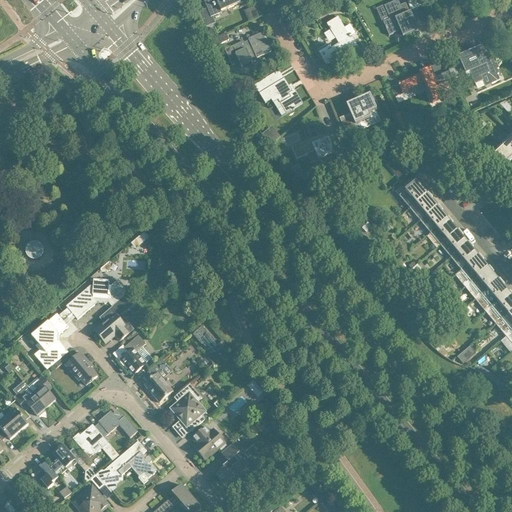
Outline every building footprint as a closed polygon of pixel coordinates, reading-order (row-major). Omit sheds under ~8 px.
[(211,16),(241,3),(239,0),(204,0),(208,8),(199,12),(205,27),(214,23),(211,16)] [(391,19),(383,23),(384,24),(385,27),(386,30),(389,36),(400,31),(403,37),(418,30),(412,15),(410,12),(409,12),(405,4),(400,6),(397,0),(385,6),(391,19)] [(348,2),(342,6),(345,12),(351,8),(348,2)] [(254,7),(245,12),(249,20),(259,16),(254,7)] [(330,45),(319,52),(326,65),(348,52),(350,55),(359,49),(352,36),(353,36),(352,35),(354,33),(349,25),(344,28),(337,18),(327,24),(331,31),(336,40),(339,44),(331,48),(330,45)] [(216,37),(213,30),(207,33),(210,40),(216,37)] [(226,34),(210,41),(213,48),(229,41),(226,34)] [(257,59),(270,53),(271,52),(271,51),(261,35),(261,34),(260,34),(249,39),(250,41),(243,44),(243,43),(225,51),(227,57),(232,66),(239,63),(242,69),(243,69),(243,70),(252,66),(252,64),(253,64),(251,59),(256,57),(257,59)] [(482,46),(458,56),(466,73),(470,71),(475,84),(482,81),(483,81),(481,76),(487,74),(492,84),(500,81),(497,75),(499,74),(497,70),(499,69),(496,63),(494,64),(492,58),(490,58),(487,53),(485,53),(482,46)] [(225,51),(217,54),(220,60),(227,57),(225,51)] [(420,74),(398,84),(402,93),(424,84),(433,104),(442,100),(443,102),(454,98),(447,83),(439,86),(439,85),(438,85),(431,68),(419,73),(420,74)] [(282,117),(294,110),(294,109),(303,104),(294,90),(292,91),(284,79),(259,94),(266,105),(272,101),(282,117)] [(346,104),(349,110),(355,125),(360,122),(371,118),(371,117),(370,117),(369,113),(377,110),(370,94),(356,100),(346,104)] [(500,104),(506,111),(510,107),(506,102),(500,104)] [(399,112),(395,114),(403,133),(407,131),(399,112)] [(470,117),(476,123),(481,119),(476,114),(470,117)] [(486,125),(481,119),(476,123),(481,129),(486,125)] [(318,160),(342,149),(336,135),(319,142),(317,137),(291,148),(297,160),(315,152),(318,160)] [(511,135),(501,145),(511,157),(511,135)] [(503,169),(511,160),(511,157),(501,145),(501,146),(490,155),(490,156),(503,170),(503,169)] [(414,176),(411,179),(395,191),(409,209),(410,209),(428,193),(427,194),(421,188),(422,186),(414,176)] [(410,209),(420,221),(438,206),(438,205),(437,207),(431,200),(433,199),(428,193),(410,209)] [(128,209),(136,205),(134,200),(126,204),(128,209)] [(420,221),(430,233),(449,218),(448,218),(447,219),(441,212),(443,211),(438,206),(420,221)] [(430,233),(430,234),(440,246),(459,230),(457,231),(452,224),(453,223),(449,218),(430,233)] [(368,223),(362,228),(366,233),(372,228),(368,223)] [(440,246),(451,258),(469,243),(469,242),(467,244),(462,237),(463,235),(459,230),(440,246)] [(144,232),(138,237),(142,241),(145,242),(149,238),(148,237),(144,232)] [(34,261),(45,253),(36,241),(25,249),(34,261)] [(451,258),(461,270),(479,255),(478,256),(472,249),(473,248),(469,243),(451,258)] [(465,288),(490,267),(489,267),(488,268),(482,261),(484,260),(479,255),(461,270),(455,276),(465,288)] [(400,265),(397,261),(393,264),(396,268),(398,271),(402,268),(400,265)] [(101,269),(101,271),(110,272),(111,262),(109,262),(101,269)] [(475,300),(481,295),(500,280),(500,279),(498,280),(493,273),(494,272),(490,267),(465,288),(475,300)] [(411,271),(404,276),(408,281),(415,276),(411,271)] [(78,297),(66,307),(68,309),(76,318),(77,320),(95,305),(94,304),(97,302),(97,301),(103,302),(105,305),(109,302),(112,306),(112,307),(129,293),(133,290),(134,289),(134,286),(128,286),(128,288),(126,290),(118,280),(111,286),(111,287),(109,286),(109,282),(94,280),(93,287),(90,287),(78,297)] [(485,312),(510,292),(508,293),(503,286),(504,285),(500,280),(481,295),(475,300),(485,312)] [(496,325),(502,320),(511,311),(511,294),(510,292),(485,312),(496,325)] [(96,330),(95,332),(105,344),(107,343),(115,336),(120,342),(129,334),(124,328),(127,326),(118,315),(135,301),(129,293),(112,307),(109,310),(114,315),(104,324),(96,330)] [(506,337),(511,331),(511,311),(502,320),(496,325),(506,337)] [(57,315),(32,336),(39,344),(36,346),(40,351),(35,355),(47,370),(52,366),(59,360),(61,358),(68,353),(68,352),(66,353),(61,347),(63,346),(59,342),(57,342),(58,336),(59,336),(68,328),(67,326),(59,317),(57,315)] [(203,326),(193,335),(216,362),(226,354),(218,344),(203,326)] [(506,337),(500,341),(511,354),(511,352),(511,331),(511,332),(506,337)] [(121,360),(134,375),(146,365),(136,353),(146,345),(138,336),(124,348),(128,354),(121,360)] [(438,351),(439,351),(447,344),(445,340),(435,348),(438,351)] [(450,346),(447,344),(439,351),(445,356),(448,353),(445,350),(450,346)] [(468,348),(456,357),(461,363),(473,353),(468,348)] [(89,363),(80,353),(66,366),(79,381),(81,380),(86,386),(92,382),(94,381),(93,380),(97,377),(87,365),(89,363)] [(59,360),(52,366),(55,370),(62,364),(60,362),(59,360)] [(145,385),(144,385),(159,404),(173,392),(163,380),(158,374),(167,366),(162,361),(151,370),(155,376),(145,385)] [(48,392),(52,388),(43,378),(39,381),(37,379),(27,387),(46,409),(55,401),(48,392)] [(252,380),(246,385),(250,390),(252,388),(260,397),(264,394),(252,380)] [(178,403),(171,409),(177,417),(180,421),(182,422),(185,426),(187,428),(190,432),(191,432),(209,417),(197,403),(195,405),(190,398),(197,393),(190,385),(174,398),(178,403)] [(27,387),(13,398),(16,401),(25,411),(29,407),(37,417),(38,416),(39,417),(44,413),(43,411),(46,409),(27,387)] [(1,413),(5,418),(6,417),(19,433),(28,425),(23,418),(27,414),(25,411),(16,401),(8,408),(12,412),(7,417),(3,412),(1,413)] [(219,401),(214,404),(218,409),(223,405),(219,401)] [(274,410),(267,416),(271,421),(278,415),(274,410)] [(99,424),(94,428),(104,439),(119,426),(130,439),(138,432),(125,417),(123,418),(121,415),(120,416),(117,413),(114,415),(111,412),(98,423),(99,424)] [(0,421),(0,437),(0,438),(5,434),(10,440),(19,433),(6,417),(5,418),(0,422),(0,421)] [(104,439),(94,428),(94,427),(89,432),(88,430),(80,436),(79,434),(73,439),(89,458),(95,453),(91,449),(98,443),(103,449),(113,460),(118,455),(104,439)] [(197,444),(194,447),(194,448),(205,461),(225,444),(214,430),(210,433),(206,427),(192,439),(197,444)] [(239,478),(251,468),(243,459),(243,460),(238,454),(243,451),(245,453),(254,445),(244,434),(221,454),(229,463),(215,475),(224,486),(237,475),(239,478)] [(138,442),(104,471),(116,485),(123,480),(123,477),(123,476),(131,468),(139,477),(142,477),(144,475),(148,480),(153,476),(155,475),(154,474),(156,473),(156,470),(150,463),(152,462),(152,460),(150,458),(148,458),(146,459),(143,455),(146,452),(138,442)] [(58,459),(49,467),(58,478),(67,470),(66,468),(72,463),(74,466),(78,463),(63,446),(53,454),(58,459)] [(80,464),(79,465),(85,472),(85,481),(87,483),(91,480),(96,476),(95,474),(88,466),(84,462),(84,461),(83,461),(83,462),(80,465),(80,464)] [(32,477),(29,480),(41,494),(47,489),(48,490),(54,485),(52,483),(59,478),(58,478),(49,467),(46,463),(40,468),(43,471),(40,474),(38,472),(34,476),(33,475),(32,475),(32,476),(32,477)] [(153,476),(148,480),(153,485),(159,480),(155,475),(153,476)] [(101,492),(106,487),(96,476),(91,480),(101,492)] [(174,496),(154,511),(171,511),(181,504),(187,511),(198,511),(202,509),(181,485),(172,493),(174,496)] [(66,487),(59,493),(64,499),(71,493),(66,487)] [(79,508),(82,511),(99,511),(107,506),(92,488),(80,499),(84,504),(79,508)] [(339,511),(328,498),(322,504),(328,511),(339,511)]
